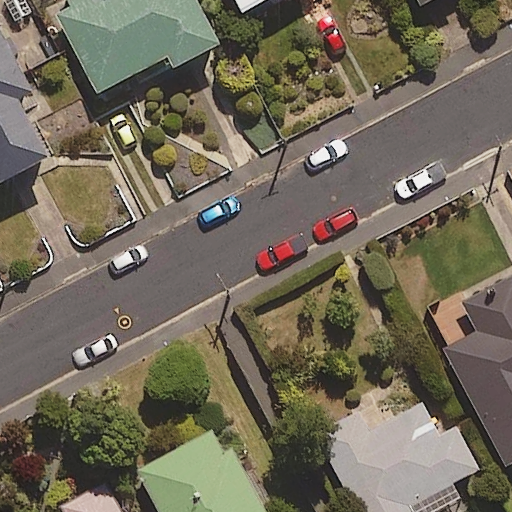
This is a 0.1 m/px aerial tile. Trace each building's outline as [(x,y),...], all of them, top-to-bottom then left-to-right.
[(220,44),(196,0),(55,0),(53,1),(101,92),(168,57),(174,68),(220,44)] [(266,0),(236,0),(243,12),(266,0)] [(41,22),(12,37),(30,71),(59,56),(41,22)] [(31,92),(0,34),(0,183),(49,158),(18,99),(31,92)] [(511,271),(453,301),(471,337),(446,350),(505,467),(511,463),(511,271)] [(358,511),(458,511),(464,509),(452,485),(478,471),(456,428),(438,437),(421,405),(328,454),(358,511)] [(266,511),(222,428),(139,472),(160,511),(266,511)] [(121,511),(106,484),(62,507),(65,511),(121,511)]
